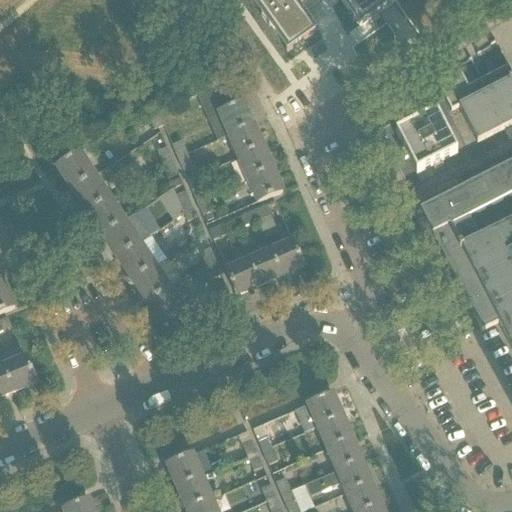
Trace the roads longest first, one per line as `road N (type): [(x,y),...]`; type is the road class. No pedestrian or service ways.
road 1 (residential): [(511,460),(491,461),(362,171),(319,192)]
road 2 (residential): [(511,507),(458,497),(348,338)]
road 3 (residential): [(153,389),(309,323),(348,338)]
road 4 (residential): [(348,338),(366,292),(319,192)]
road 5 (residential): [(319,192),(298,150),(361,96)]
road 6 (residential): [(98,412),(72,333),(111,315)]
